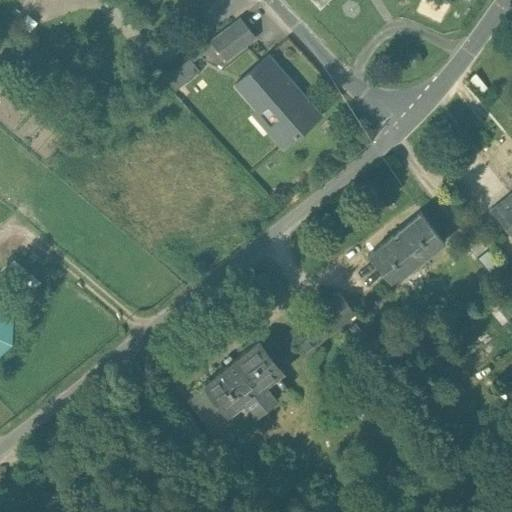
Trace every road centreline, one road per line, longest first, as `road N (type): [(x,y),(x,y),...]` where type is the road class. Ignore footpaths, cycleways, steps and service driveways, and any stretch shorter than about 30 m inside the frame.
road 1 (unclassified): [(398,128),(329,195),(0,456)]
road 2 (unclassified): [(275,0),(398,128)]
road 3 (unclassified): [(498,0),(398,128)]
